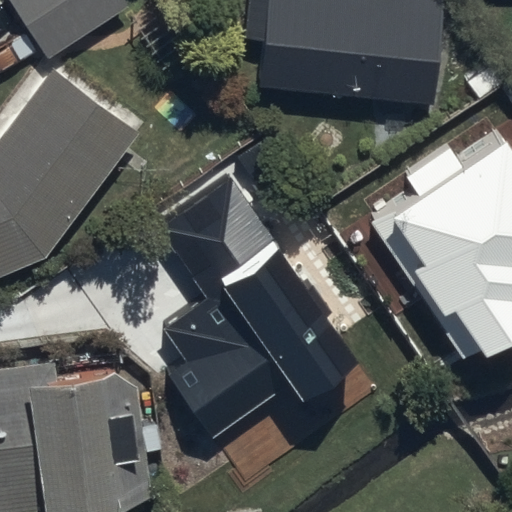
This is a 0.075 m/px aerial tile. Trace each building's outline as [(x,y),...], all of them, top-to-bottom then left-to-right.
[(9,0),(47,53),(120,0),(9,0)] [(431,103),(442,0),(268,0),(260,85),(431,103)] [(0,274),(47,256),(137,132),(50,69),(0,137),(0,274)] [(511,158),(504,146),(378,225),(468,368),(511,340),(511,158)] [(282,427),(373,364),(230,158),(139,221),(195,301),(131,345),(218,471),(282,427)] [(136,372),(54,383),(51,363),(0,369),(0,511),(42,511),(43,511),(42,511),(136,511),(154,510),(136,372)] [(432,511),(422,498),(404,511),(432,511)]
